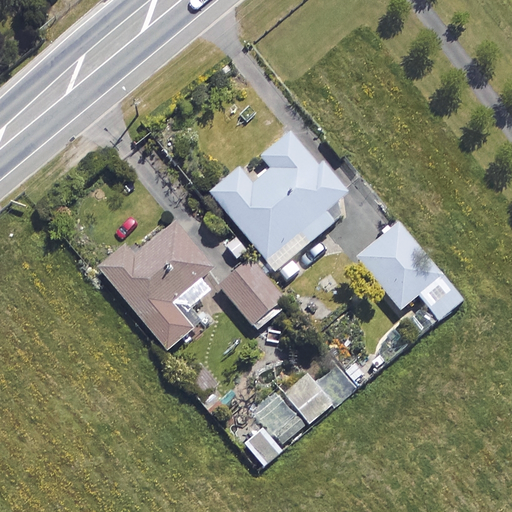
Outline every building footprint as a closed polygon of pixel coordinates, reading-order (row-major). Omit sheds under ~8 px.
[(212,198),(285,286),(300,274),(292,263),(334,228),(325,218),(348,199),(325,171),(321,175),(290,139),(263,162),(273,173),(261,183),(248,168),(212,198)] [(464,303),(398,227),(357,263),(402,315),(418,301),(439,325),(464,303)] [(215,274),(178,229),(136,263),(126,252),(101,273),(170,356),(207,325),(185,299),(215,274)] [(287,309),(251,266),(222,291),(258,334),(287,309)] [(333,408),(307,378),(284,398),(311,428),(333,408)] [(282,456),(264,434),(247,448),(264,470),(282,456)]
